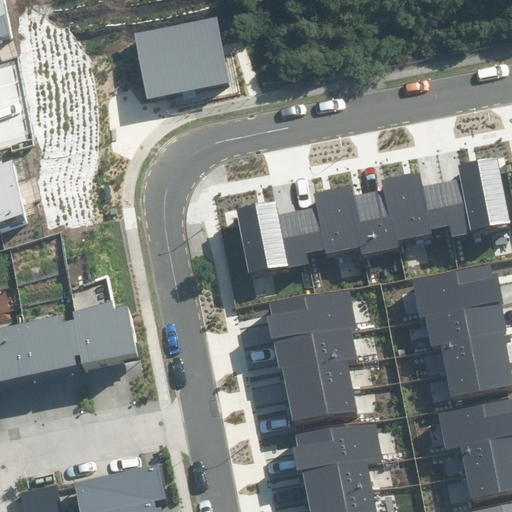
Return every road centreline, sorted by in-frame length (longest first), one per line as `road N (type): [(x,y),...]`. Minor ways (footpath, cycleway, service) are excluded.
road 1 (residential): [(511,84),(216,143),(180,164),(162,213),(201,413)]
road 2 (residential): [(0,455),(201,413)]
